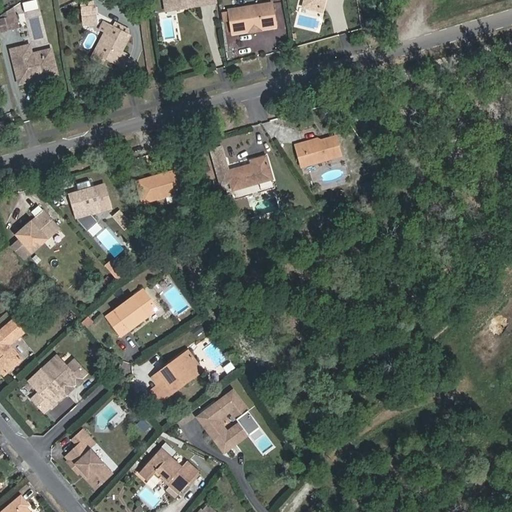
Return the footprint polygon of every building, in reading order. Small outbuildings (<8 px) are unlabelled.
[(96,0),(80,2),(83,26),(98,25),(96,0)] [(188,5),(188,8),(199,7),(198,2),(207,0),(206,0),(164,0),(166,8),(188,5)] [(304,0),(303,7),(316,10),(323,6),(324,0),(304,0)] [(270,4),(260,5),(258,9),(249,10),(246,7),(230,10),(233,34),(251,32),(253,28),(259,27),(262,30),(278,27),(273,3),(270,4)] [(10,17),(0,19),(0,21),(3,32),(13,29),(10,17)] [(130,36),(112,26),(97,53),(122,67),(128,55),(122,51),(130,36)] [(31,59),(30,54),(28,45),(10,49),(18,83),(32,79),(32,77),(35,76),(36,79),(49,75),(47,68),(54,66),(51,54),(31,59)] [(49,49),(30,54),(31,59),(51,54),(49,49)] [(56,74),(54,66),(47,68),(49,75),(56,74)] [(318,142),(305,147),(310,165),(342,156),(337,137),(318,142)] [(303,142),(305,147),(318,142),(317,138),(303,142)] [(221,148),(211,151),(213,160),(223,157),(221,148)] [(267,157),(251,162),(252,165),(228,172),(223,157),(213,160),(221,185),(231,182),(233,190),(273,179),(267,157)] [(184,169),(136,182),(142,203),(189,190),(184,169)] [(105,186),(95,189),(70,196),(75,214),(100,207),(101,211),(111,208),(105,186)] [(101,211),(100,207),(75,214),(76,218),(101,211)] [(21,240),(32,252),(59,228),(43,210),(36,217),(37,218),(17,235),(21,240)] [(24,259),(32,252),(21,240),(14,247),(24,259)] [(113,260),(106,267),(115,277),(122,270),(113,260)] [(122,270),(115,277),(119,282),(127,275),(122,270)] [(143,291),(107,317),(121,336),(157,310),(143,291)] [(15,317),(0,330),(0,367),(5,373),(24,356),(12,342),(26,330),(15,317)] [(188,351),(151,378),(165,397),(201,371),(188,351)] [(59,355),(45,368),(69,394),(75,389),(73,387),(88,372),(76,359),(69,367),(59,355)] [(69,394),(45,368),(31,382),(41,393),(34,399),(46,412),(61,398),(63,400),(69,394)] [(89,406),(109,390),(103,383),(83,399),(89,406)] [(234,443),(236,445),(247,437),(249,437),(259,430),(259,429),(234,393),(199,418),(224,453),(231,448),(230,446),(234,443)] [(145,432),(151,426),(143,418),(137,424),(145,432)] [(91,473),(101,484),(113,472),(90,448),(95,443),(83,430),(73,439),(79,446),(67,458),(70,461),(68,462),(74,469),(79,465),(89,475),(91,473)] [(162,448),(138,474),(147,482),(156,473),(179,494),(199,473),(187,462),(182,467),(162,448)] [(96,488),(101,484),(91,473),(89,475),(79,465),(74,469),(80,476),(82,473),(96,488)] [(24,505),(27,502),(21,496),(1,511),(29,511),(26,508),(24,505)]
